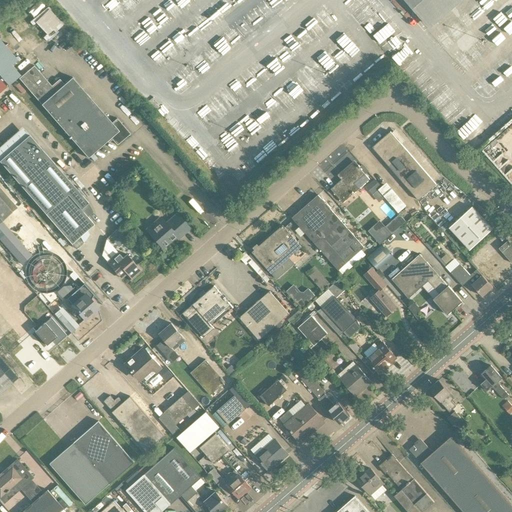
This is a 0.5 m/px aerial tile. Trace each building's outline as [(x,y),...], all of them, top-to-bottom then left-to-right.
[(50,5),(35,18),(52,37),(67,23),(50,5)] [(0,33),(0,71),(11,85),(24,74),(15,63),(21,58),(0,33)] [(19,79),(88,158),(111,138),(117,145),(130,134),(117,119),(112,123),(72,78),(56,92),(34,66),(19,79)] [(0,93),(9,85),(2,78),(0,79),(0,93)] [(418,200),(436,185),(390,132),(372,148),(418,200)] [(0,160),(77,249),(85,242),(80,237),(94,224),(81,210),(89,202),(30,134),(0,160)] [(358,167),(355,163),(342,174),(345,177),(330,190),(342,203),(359,189),(369,180),(364,175),(359,169),(360,168),(358,166),(358,167)] [(374,192),(383,186),(378,179),(369,184),(374,192)] [(389,180),(380,188),(401,211),(410,203),(389,180)] [(338,270),(364,248),(318,195),(292,218),(338,270)] [(215,196),(211,199),(216,204),(220,201),(215,196)] [(0,239),(21,264),(22,264),(32,256),(2,220),(12,211),(0,197),(0,239)] [(470,250),(492,229),(472,207),(449,228),(470,250)] [(189,228),(176,214),(166,222),(161,216),(146,229),(162,248),(175,236),(177,238),(189,228)] [(271,273),(301,247),(283,226),(253,252),(271,273)] [(390,234),(385,227),(373,237),(379,244),(390,234)] [(511,264),(511,263),(511,245),(508,241),(499,249),(511,264)] [(367,257),(377,269),(392,256),(382,244),(367,257)] [(123,259),(118,254),(108,263),(120,277),(125,272),(132,280),(141,271),(127,255),(123,259)] [(447,286),(436,274),(437,273),(419,255),(391,280),(408,299),(428,281),(439,294),(433,299),(447,315),(462,302),(448,286),(447,286)] [(472,277),(460,264),(452,271),(459,279),(464,284),(468,281),(471,285),(482,297),(493,287),(478,271),(472,277)] [(319,284),(327,277),(316,266),(309,272),(319,284)] [(386,316),(396,308),(381,290),(386,285),(381,278),(376,272),(372,268),(364,274),(379,291),(371,298),(386,316)] [(379,269),(376,272),(381,278),(384,275),(379,269)] [(63,287),(57,292),(62,298),(72,289),(69,285),(65,289),(63,287)] [(308,288),(303,293),(300,292),(294,285),(286,292),(301,309),(315,296),(308,288)] [(182,314),(203,338),(213,329),(212,327),(233,308),(226,301),(228,300),(225,296),(223,297),(214,286),(182,314)] [(84,319),(97,308),(79,288),(67,299),(84,319)] [(259,340),(260,339),(289,314),(269,291),(239,318),(259,340)] [(349,338),(361,327),(356,320),(335,296),(322,308),(317,311),(340,335),(343,332),(349,338)] [(58,318),(71,333),(79,326),(66,311),(58,318)] [(66,336),(51,318),(46,313),(40,319),(44,324),(35,332),(46,345),(51,340),(55,345),(66,336)] [(311,348),(322,339),(327,334),(311,316),(298,328),(309,341),(306,343),(311,348)] [(180,346),(186,341),(171,324),(159,334),(171,348),(172,347),(174,350),(179,345),(180,346)] [(322,339),(311,348),(317,355),(327,345),(322,339)] [(380,374),(392,364),(391,363),(396,359),(383,343),(377,348),(379,350),(367,360),(380,374)] [(134,356),(125,364),(140,381),(144,378),(147,381),(155,373),(156,374),(162,369),(145,349),(135,357),(134,356)] [(225,382),(205,360),(190,373),(213,398),(233,380),(231,377),(225,382)] [(0,364),(0,393),(14,381),(0,364)] [(355,395),(370,382),(356,365),(340,378),(355,395)] [(509,395),(497,382),(502,378),(490,365),(481,374),(485,380),(479,386),(485,393),(487,390),(491,387),(504,400),(509,395)] [(307,373),(302,368),(296,373),(301,378),(339,424),(350,415),(338,401),(334,405),(327,397),(325,394),(326,394),(318,384),(319,383),(309,371),(307,373)] [(171,374),(164,380),(166,382),(173,376),(171,374)] [(269,406),(287,390),(278,380),(260,396),(269,406)] [(449,412),(456,406),(451,400),(453,399),(449,395),(451,393),(440,382),(430,390),(449,412)] [(235,395),(216,411),(228,424),(246,408),(235,395)] [(114,401),(110,396),(103,401),(112,412),(146,451),(154,445),(157,448),(163,443),(160,439),(164,436),(130,397),(123,403),(118,397),(114,401)] [(176,425),(194,409),(182,396),(164,412),(176,425)] [(509,415),(511,412),(511,406),(508,401),(502,406),(509,415)] [(324,422),(308,403),(292,417),(290,415),(282,422),(284,424),(300,443),(324,422)] [(209,409),(179,435),(193,451),(222,425),(209,409)] [(454,428),(463,421),(455,411),(446,418),(454,428)] [(86,505),(134,463),(98,421),(74,443),(50,464),(86,505)] [(213,463),(229,450),(215,434),(199,448),(213,463)] [(415,444),(409,449),(463,511),(511,511),(511,505),(450,437),(432,453),(421,441),(415,444)] [(275,440),(256,456),(267,469),(279,459),(280,461),(287,455),(275,440)] [(145,511),(161,511),(180,496),(191,486),(201,478),(183,458),(174,448),(156,463),(152,458),(126,481),(130,487),(126,490),(134,500),(131,503),(138,511),(139,511),(142,509),(145,511)] [(409,475),(393,456),(380,466),(401,490),(394,496),(408,511),(422,511),(434,502),(410,474),(409,475)] [(0,473),(0,501),(3,505),(33,478),(16,459),(0,473)] [(383,483),(370,469),(364,474),(362,472),(355,478),(367,491),(374,485),(377,489),(383,483)] [(250,488),(238,474),(235,470),(231,473),(229,472),(226,475),(227,477),(217,485),(220,488),(228,497),(234,492),(239,498),(250,488)] [(195,491),(191,486),(180,496),(188,505),(199,495),(195,491)] [(60,511),(64,509),(47,490),(21,511),(60,511)] [(204,501),(193,510),(194,511),(210,511),(212,511),(213,511),(221,511),(228,506),(215,491),(204,501)] [(368,511),(354,496),(336,511),(368,511)] [(123,511),(114,501),(101,511),(123,511)]
